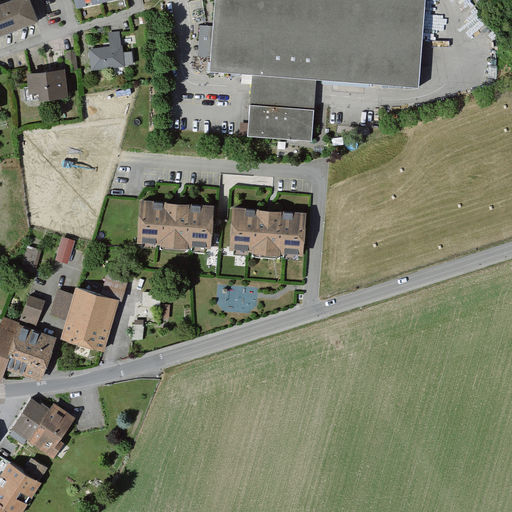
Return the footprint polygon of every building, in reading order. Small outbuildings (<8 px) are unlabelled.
[(28,0),(16,0),(0,6),(0,37),(37,23),(28,0)] [(72,0),(74,9),(112,0),(72,0)] [(420,87),(427,0),(216,0),(211,71),(259,75),(254,135),(321,140),(326,79),(420,87)] [(130,66),(128,52),(129,52),(126,31),(117,32),(118,46),(97,49),(100,70),(130,66)] [(86,73),(83,50),(69,52),(71,73),(71,74),(86,73)] [(30,77),(33,104),(74,100),(71,74),(71,73),(30,77)] [(215,206),(141,200),(138,246),(211,252),(215,206)] [(308,212),(234,206),(230,252),(304,258),(308,212)] [(69,238),(60,264),(74,268),(83,243),(69,238)] [(29,244),(23,266),(37,270),(43,248),(29,244)] [(134,283),(112,278),(108,295),(126,299),(129,300),(134,283)] [(108,295),(83,288),(69,339),(113,350),(126,299),(108,295)] [(78,293),(64,289),(56,313),(70,317),(78,293)] [(48,297),(33,293),(27,319),(42,323),(48,297)] [(60,339),(9,317),(0,337),(0,380),(6,383),(12,366),(43,379),(60,339)] [(27,437),(50,453),(75,417),(52,401),(48,408),(31,397),(13,428),(28,437),(27,437)] [(25,472),(9,462),(0,475),(0,511),(20,511),(40,482),(39,481),(47,466),(32,457),(25,472)]
